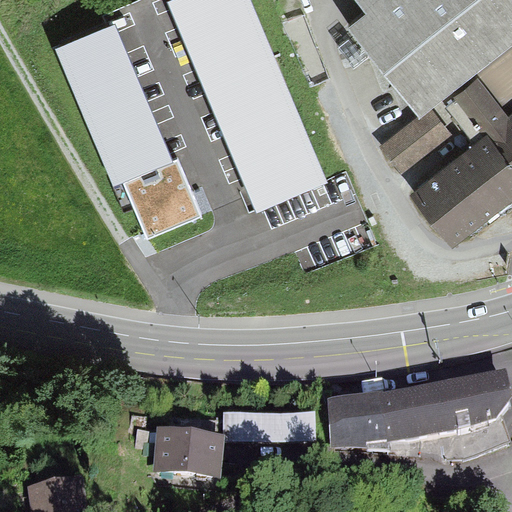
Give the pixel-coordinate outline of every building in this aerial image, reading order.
[(327,182),(251,0),(171,0),(168,1),(257,213),(327,182)] [(511,45),(511,0),(363,0),(372,10),(356,25),(428,114),(511,45)] [(123,183),(174,160),(116,24),(56,49),(114,187),(123,183)] [(511,58),(447,110),(474,144),(412,192),(449,239),(511,190),(511,58)] [(424,129),(415,117),(379,146),(398,170),(446,132),(436,120),(424,129)] [(203,215),(179,159),(174,160),(123,183),(135,209),(148,238),(203,215)] [(124,213),(135,209),(123,183),(114,187),(124,213)] [(380,409),(380,407),(329,413),(331,446),(387,446),(455,433),(456,436),(468,434),(467,431),(492,426),(506,410),(501,386),(380,409)] [(312,421),(278,424),(222,423),(221,443),(279,445),(313,443),(312,421)] [(188,434),(187,444),(160,441),(157,473),(212,479),(215,447),(206,446),(207,436),(188,434)] [(78,511),(77,511),(74,491),(30,498),(31,511),(112,511),(112,507),(78,511)]
